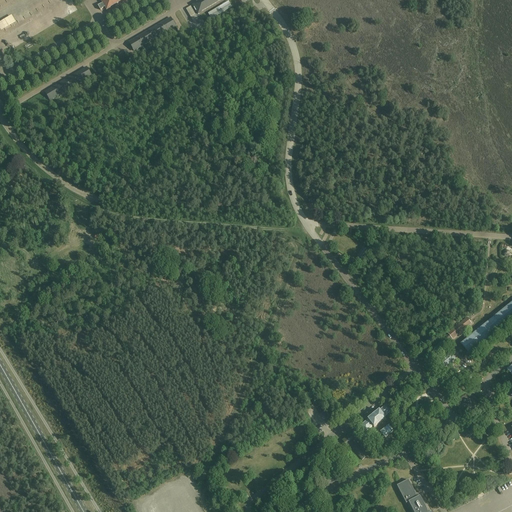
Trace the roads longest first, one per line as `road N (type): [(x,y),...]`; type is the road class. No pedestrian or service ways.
road 1 (unclassified): [(456,422),(306,222)]
road 2 (unclassified): [(306,222),(288,170),(297,61),(265,0)]
road 3 (unclassified): [(306,222),(511,237)]
road 4 (unclassified): [(289,511),(456,422)]
road 5 (primary): [(83,511),(0,365)]
road 6 (unclassified): [(100,200),(31,156),(0,114)]
